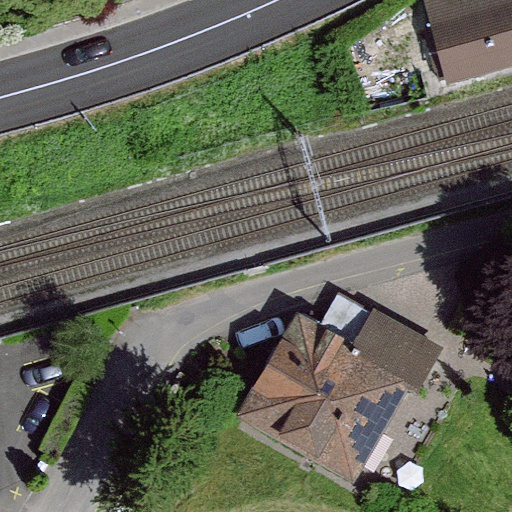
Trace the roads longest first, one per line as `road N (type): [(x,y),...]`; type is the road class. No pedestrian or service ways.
road 1 (residential): [(64,511),(139,374),(186,329),(511,239)]
road 2 (primary): [(0,106),(295,0)]
